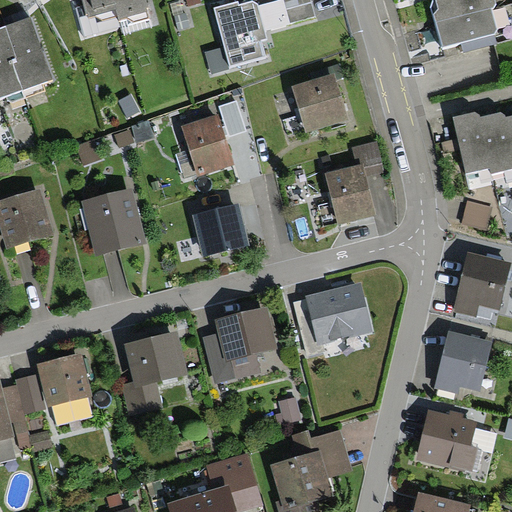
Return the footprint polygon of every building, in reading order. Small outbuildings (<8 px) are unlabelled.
[(82,0),(88,18),(117,9),(114,0),(82,0)] [(144,0),(114,0),(117,9),(119,20),(147,11),(144,0)] [(434,15),(437,23),(493,9),(496,4),(495,0),(435,0),(439,9),(434,15)] [(239,8),(217,14),(232,70),(265,61),(261,46),(268,43),(258,9),(241,14),(239,8)] [(493,9),(437,23),(443,48),(496,33),(498,30),(493,9)] [(3,34),(25,97),(53,87),(32,25),(3,34)] [(3,34),(0,35),(0,105),(0,106),(25,97),(3,34)] [(346,124),(333,82),(299,92),(311,134),(346,124)] [(187,133),(201,177),(231,168),(223,142),(245,135),(236,106),(220,111),(223,121),(187,133)] [(469,186),(493,180),(477,120),(454,126),(469,186)] [(495,186),(511,181),(511,155),(503,120),(480,126),(495,186)] [(328,180),(340,226),(374,217),(364,178),(382,174),(376,148),(357,153),(361,171),(328,180)] [(37,197),(0,208),(0,216),(10,250),(49,238),(37,197)] [(144,245),(131,197),(84,210),(97,258),(144,245)] [(491,212),(467,207),(463,227),(487,231),(491,212)] [(238,211),(200,221),(210,257),(248,247),(238,211)] [(509,261),(471,252),(458,314),(477,318),(480,306),(499,310),(509,261)] [(369,337),(358,292),(302,306),(314,351),(369,337)] [(275,352),(266,317),(221,329),(223,338),(206,342),(217,384),(259,373),(254,357),(275,352)] [(448,341),(437,386),(478,396),(489,352),(448,341)] [(186,378),(178,343),(131,354),(139,390),(125,393),(130,417),(162,409),(156,385),(186,378)] [(80,364),(44,371),(51,411),(87,405),(80,364)] [(41,411),(33,382),(18,386),(25,415),(41,411)] [(10,383),(0,384),(0,442),(23,438),(10,383)] [(426,419),(417,462),(474,474),(478,457),(468,455),(473,429),(426,419)] [(305,462),(275,471),(287,511),(314,511),(313,506),(331,500),(324,475),(347,468),(338,436),(300,447),(305,462)] [(225,496),(177,511),(230,511),(230,510),(246,505),(237,478),(220,484),(225,496)] [(421,511),(465,511),(423,503),(421,511)]
